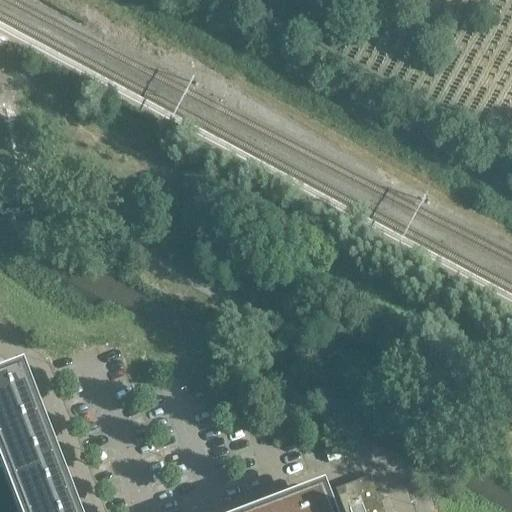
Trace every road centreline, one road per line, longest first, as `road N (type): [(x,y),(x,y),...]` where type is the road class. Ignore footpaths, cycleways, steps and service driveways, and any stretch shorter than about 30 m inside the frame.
road 1 (residential): [(405,511),(392,476),(369,463),(239,511)]
road 2 (residential): [(95,511),(40,372),(0,339)]
